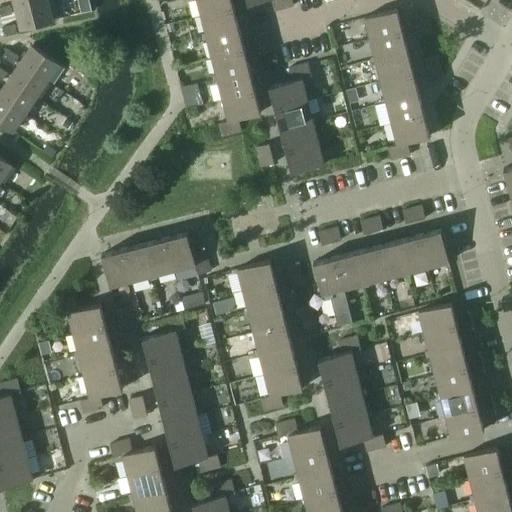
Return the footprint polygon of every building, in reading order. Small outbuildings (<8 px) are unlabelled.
[(44,0),(15,8),(20,28),(52,19),(47,0),(44,0)] [(196,0),(201,15),(233,7),(231,0),(196,0)] [(270,0),(274,10),(283,8),(281,0),(270,0)] [(0,6),(0,16),(12,13),(10,4),(0,6)] [(201,34),(202,37),(239,28),(233,7),(201,15),(205,33),(201,34)] [(365,21),(369,38),(402,30),(396,8),(364,17),(360,18),(361,22),(365,21)] [(416,27),(429,23),(426,13),(413,17),(416,27)] [(416,27),(418,36),(431,33),(429,23),(416,27)] [(2,27),(4,35),(17,32),(15,24),(2,27)] [(207,40),(212,57),(244,49),(239,28),(202,37),(203,41),(207,40)] [(370,57),(371,61),(407,51),(402,30),(369,38),(374,56),(370,57)] [(256,35),(258,45),(271,41),(268,32),(256,35)] [(258,45),(261,54),(273,51),(271,41),(258,45)] [(20,62),(47,80),(59,63),(31,45),(20,62)] [(3,56),(13,63),(18,56),(8,48),(3,56)] [(212,75),(213,79),(250,69),(244,49),(212,57),(216,74),(212,75)] [(376,63),(380,80),(413,72),(407,51),(371,61),(371,64),(376,63)] [(424,59),(427,68),(440,65),(437,55),(424,59)] [(8,78),(36,97),(47,80),(20,62),(8,78)] [(298,65),(301,78),(311,75),(308,62),(298,65)] [(291,80),(301,78),(298,65),(288,68),(291,80)] [(427,68),(429,78),(442,75),(440,65),(427,68)] [(218,81),(222,99),(255,90),(250,69),(213,79),(214,82),(218,81)] [(380,99),(381,102),(418,93),(413,72),(380,80),(385,98),(380,99)] [(0,90),(0,96),(25,113),(36,97),(8,78),(0,90)] [(274,108),(307,99),(301,78),(291,80),(269,86),(274,108)] [(222,99),(228,120),(238,118),(261,112),(255,90),(222,99)] [(386,105),(391,122),(424,114),(418,93),(381,102),(382,106),(386,105)] [(0,121),(13,131),(25,113),(0,96),(0,121)] [(280,129),(317,119),(316,116),(311,117),(307,99),(274,108),(280,129)] [(391,122),(396,144),(407,142),(429,136),(424,114),(391,122)] [(228,120),(231,133),(241,130),(238,118),(228,120)] [(280,129),(285,150),(318,141),(313,124),(318,123),(317,119),(280,129)] [(218,123),(222,135),(231,133),(228,120),(218,123)] [(285,150),(291,171),(323,163),(328,162),(327,158),(322,159),(318,141),(285,150)] [(396,144),(400,156),(410,154),(407,142),(396,144)] [(256,147),(258,156),(271,153),(269,143),(256,147)] [(387,146),(390,159),(400,156),(396,144),(387,146)] [(258,156),(261,166),(274,163),(271,153),(258,156)] [(0,180),(11,164),(0,156),(0,180)] [(511,201),(511,202),(511,165),(503,168),(511,201)] [(412,207),(415,220),(425,218),(421,205),(412,207)] [(402,210),(405,223),(415,220),(412,207),(402,210)] [(370,218),(373,231),(383,228),(379,216),(370,218)] [(360,221),(363,234),(373,231),(370,218),(360,221)] [(328,229),(331,242),(341,239),(338,226),(328,229)] [(318,232),(321,244),(331,242),(328,229),(318,232)] [(418,234),(427,267),(445,262),(446,266),(449,266),(448,261),(449,261),(440,229),(418,234)] [(165,237),(173,270),(195,264),(193,254),(187,231),(165,237)] [(397,240),(407,276),(410,276),(409,271),(427,267),(418,234),(397,240)] [(144,242),(154,279),(157,278),(156,274),(173,270),(165,237),(144,242)] [(376,245),(385,278),(402,273),(403,277),(407,276),(397,240),(376,245)] [(123,248),(132,280),(149,276),(150,280),(154,279),(144,242),(123,248)] [(356,250),(365,287),(368,286),(367,282),(385,278),(376,245),(356,250)] [(101,254),(109,286),(132,280),(123,248),(101,254)] [(335,256),(343,288),(360,284),(362,288),(365,287),(356,250),(335,256)] [(193,254),(195,264),(207,261),(205,251),(193,254)] [(330,298),(337,325),(351,321),(343,288),(335,256),(313,261),(321,294),(335,290),(337,297),(330,298)] [(238,272),(243,290),(275,281),(270,259),(237,268),(233,269),(234,273),(238,272)] [(207,261),(195,264),(197,274),(210,271),(207,261)] [(287,268),(289,278),(302,275),(300,265),(287,268)] [(289,278),(292,288),(305,284),(302,275),(289,278)] [(243,308),(244,312),(281,302),(275,281),(243,290),(247,307),(243,308)] [(64,299),(68,312),(78,309),(74,297),(64,299)] [(58,314),(68,312),(64,299),(55,302),(58,314)] [(249,314),(253,332),(286,323),(281,302),(244,312),(245,315),(249,314)] [(419,314),(424,332),(456,324),(451,302),(418,310),(418,311),(414,312),(415,315),(419,314)] [(68,312),(73,333),(106,325),(100,303),(78,309),(68,312)] [(297,310),(300,319),(313,316),(310,306),(297,310)] [(116,310),(118,320),(131,316),(128,307),(116,310)] [(469,310),(471,320),(484,317),(482,307),(469,310)] [(172,316),(175,329),(184,327),(181,314),(172,316)] [(118,320),(121,329),(133,326),(131,316),(118,320)] [(165,331),(175,329),(172,316),(162,319),(165,331)] [(300,319),(303,329),(315,326),(313,316),(300,319)] [(471,320),(474,330),(487,326),(484,317),(471,320)] [(254,350),(254,354),(291,344),(286,323),(253,332),(258,349),(254,350)] [(424,351),(425,354),(462,345),(456,324),(424,332),(428,350),(424,351)] [(73,352),(74,355),(111,346),(106,325),(73,333),(78,351),(73,352)] [(148,359),(180,351),(175,329),(165,331),(142,337),(148,359)] [(323,381),(356,372),(351,351),(360,348),(357,336),(337,341),(340,353),(318,359),(323,381)] [(260,356),(264,373),(297,365),(291,344),(254,354),(255,357),(260,356)] [(430,357),(435,374),(467,366),(462,345),(425,354),(426,358),(430,357)] [(80,358),(84,375),(117,367),(111,346),(74,355),(75,359),(80,358)] [(480,352),(482,362),(495,359),(492,349),(480,352)] [(153,380),(190,370),(189,367),(185,368),(180,351),(148,359),(153,380)] [(482,362),(485,372),(497,368),(495,359),(482,362)] [(264,373),(270,395),(280,393),(302,387),(297,365),(264,373)] [(435,392),(436,396),(472,387),(467,366),(435,374),(439,391),(435,392)] [(84,375),(90,397),(100,394),(122,389),(117,367),(84,375)] [(158,401),(191,392),(187,375),(191,374),(190,370),(153,380),(158,401)] [(329,401),(366,392),(365,388),(361,390),(356,372),(323,381),(329,401)] [(7,381),(11,394),(20,391),(17,379),(7,381)] [(0,393),(1,396),(11,394),(7,381),(0,382),(0,393)] [(441,398),(445,416),(478,407),(472,387),(436,396),(437,399),(441,398)] [(490,394),(493,404),(506,400),(503,391),(490,394)] [(164,422),(201,412),(200,409),(196,410),(191,392),(158,401),(164,422)] [(334,422),(367,414),(362,397),(367,395),(366,392),(329,401),(334,422)] [(270,395),(273,408),(283,405),(280,393),(270,395)] [(0,419),(16,415),(11,394),(1,396),(0,396),(0,419)] [(90,397),(93,409),(103,407),(100,394),(90,397)] [(129,398),(132,408),(145,404),(142,395),(129,398)] [(260,397),(263,410),(273,408),(270,395),(260,397)] [(80,399),(83,412),(93,409),(90,397),(80,399)] [(493,404),(495,413),(508,410),(506,400),(493,404)] [(132,408),(134,417),(147,414),(145,404),(132,408)] [(446,435),(447,439),(451,437),(451,438),(483,429),(478,407),(445,416),(450,434),(446,435)] [(169,443),(202,434),(197,417),(202,416),(201,412),(164,422),(169,443)] [(340,444),(362,438),(372,435),(367,414),(334,422),(340,444)] [(0,441),(26,435),(25,431),(20,432),(16,415),(0,419),(0,441)] [(284,421),(288,434),(298,431),(294,418),(284,421)] [(278,436),(288,434),(284,421),(275,423),(278,436)] [(288,434),(293,455),(326,447),(320,425),(298,431),(288,434)] [(372,435),(376,448),(385,446),(382,433),(372,435)] [(175,464),(197,459),(207,456),(202,434),(169,443),(175,464)] [(0,441),(0,463),(27,457),(22,439),(27,438),(26,435),(0,441)] [(362,438),(366,451),(376,448),(372,435),(362,438)] [(119,441),(122,454),(132,451),(129,439),(119,441)] [(113,456),(122,454),(119,441),(110,444),(113,456)] [(122,454),(128,475),(160,467),(155,445),(132,451),(122,454)] [(464,459),(469,477),(502,468),(496,446),(463,455),(459,456),(460,460),(464,459)] [(293,474),(294,477),(331,468),(326,447),(293,455),(298,473),(293,474)] [(207,456),(211,468),(220,466),(217,453),(207,456)] [(197,459),(201,471),(211,468),(207,456),(197,459)] [(0,463),(0,487),(32,479),(32,478),(36,478),(35,473),(31,474),(27,457),(0,463)] [(128,494),(129,497),(166,488),(160,467),(128,475),(132,493),(128,494)] [(299,480),(304,497),(336,489),(331,468),(294,477),(295,481),(299,480)] [(469,495),(470,499),(507,489),(502,468),(469,477),(474,494),(469,495)] [(348,476),(350,485),(363,482),(361,472),(348,476)] [(221,482),(225,495),(234,492),(231,479),(221,482)] [(215,497),(225,495),(221,482),(212,484),(215,497)] [(350,485),(353,495),(366,492),(363,482),(350,485)] [(134,500),(137,511),(159,511),(171,509),(166,488),(129,497),(130,501),(134,500)] [(332,511),(342,510),(336,489),(304,497),(307,511),(332,511)] [(475,501),(478,511),(504,511),(511,510),(511,508),(507,489),(470,499),(471,502),(475,501)] [(194,511),(229,511),(225,495),(215,497),(192,502),(194,511)] [(390,505),(392,511),(402,511),(400,503),(390,505)]
